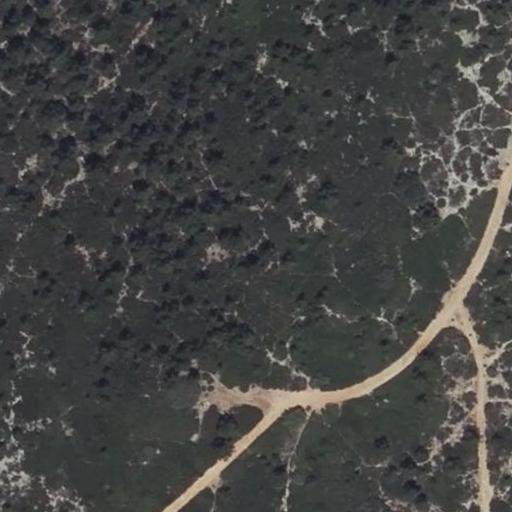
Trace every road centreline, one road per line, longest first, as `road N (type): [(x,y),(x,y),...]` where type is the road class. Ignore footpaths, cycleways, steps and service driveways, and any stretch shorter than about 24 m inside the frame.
road 1 (track): [(511,173),(494,236),(455,314),(394,375),(352,394),(274,410),(214,482),(175,511)]
road 2 (track): [(487,511),(482,367),(474,333),(455,314)]
